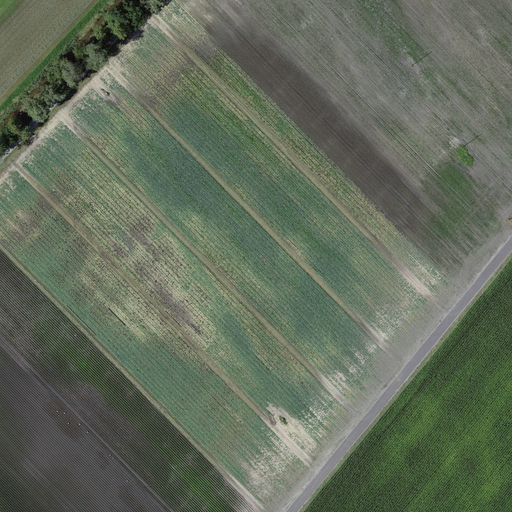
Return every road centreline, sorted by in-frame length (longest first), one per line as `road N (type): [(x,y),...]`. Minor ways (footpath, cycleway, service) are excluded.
road 1 (track): [(295,511),(511,245)]
road 2 (track): [(152,0),(0,163)]
